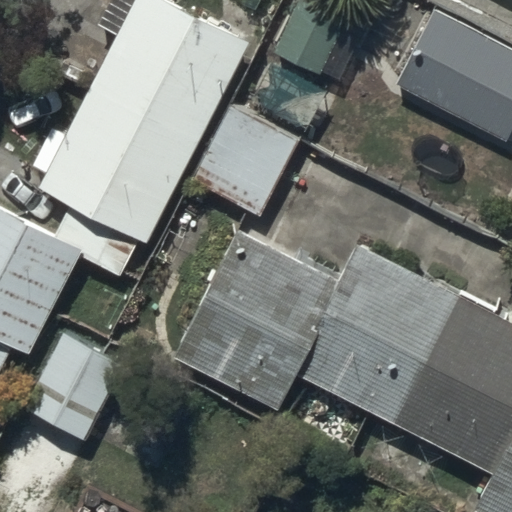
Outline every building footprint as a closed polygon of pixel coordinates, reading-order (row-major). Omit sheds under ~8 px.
[(63,230),(0,197),(0,373),(16,343),(30,350),(79,257),(125,282),(148,238),(152,240),(255,44),(171,0),(140,0),(44,184),(78,202),(63,230)] [(332,0),(299,0),(249,93),(302,122),(329,73),(319,67),(333,42),(349,50),(366,18),(332,0)] [(507,141),(511,131),(511,45),(437,7),(397,84),(507,141)] [(199,183),(265,217),(305,140),(239,106),(199,183)] [(511,511),(511,319),(359,240),(339,280),(238,227),(173,351),(281,407),(298,374),(499,478),(481,511),(511,511)] [(28,405),(92,438),(131,363),(67,330),(28,405)]
